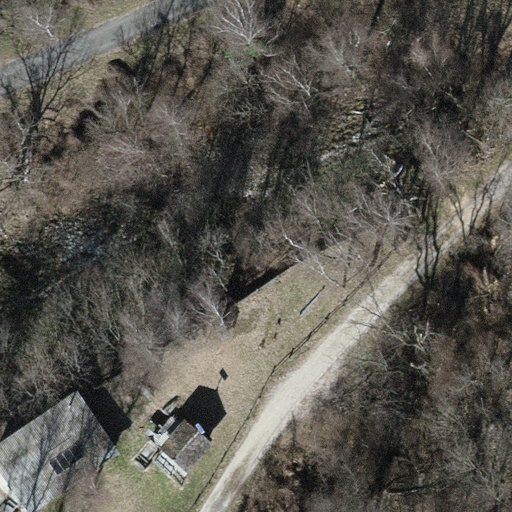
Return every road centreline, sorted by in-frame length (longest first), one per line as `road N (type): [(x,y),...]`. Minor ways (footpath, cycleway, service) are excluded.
road 1 (track): [(511,174),(313,368),(213,511)]
road 2 (track): [(0,78),(176,0)]
